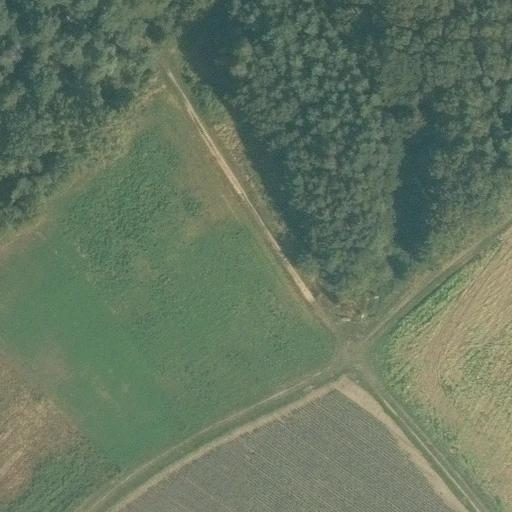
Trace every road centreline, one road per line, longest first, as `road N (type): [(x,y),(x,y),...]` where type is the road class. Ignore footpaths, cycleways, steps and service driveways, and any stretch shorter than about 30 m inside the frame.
road 1 (track): [(89,511),(155,460),(350,360)]
road 2 (track): [(463,511),(350,360)]
